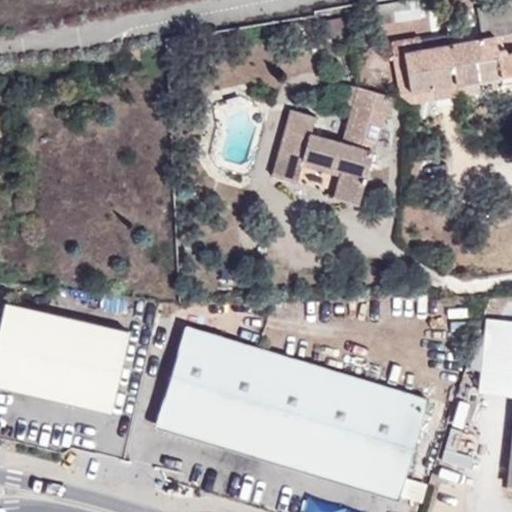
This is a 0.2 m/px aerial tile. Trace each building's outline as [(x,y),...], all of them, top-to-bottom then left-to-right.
[(419,8),(418,0),(408,0),(374,6),(377,24),(394,22),(393,13),(419,8)] [(432,0),(418,0),(419,8),(419,13),(434,11),(432,0)] [(453,34),(448,35),(457,83),(501,75),(503,86),(511,84),(511,52),(505,54),(505,48),(497,50),(495,35),(503,34),(511,32),(511,10),(487,15),(486,7),(477,9),(480,29),(482,38),(454,43),(453,34)] [(480,29),(453,34),(454,43),(482,38),(480,29)] [(505,48),(503,34),(495,35),(497,50),(505,48)] [(434,88),(436,98),(459,94),(457,83),(448,35),(442,36),(442,39),(444,45),(422,49),(421,43),(419,37),(391,42),(393,55),(404,53),(411,92),(434,88)] [(442,39),(421,43),(422,49),(444,45),(442,39)] [(400,93),(414,102),(436,98),(434,88),(411,92),(404,53),(393,55),(400,93)] [(457,83),(459,94),(503,86),(501,75),(457,83)] [(395,97),(361,87),(351,85),(346,104),(352,105),(342,142),(351,144),(361,106),(384,113),(390,115),(395,97)] [(351,144),(342,142),(311,133),(316,115),(290,108),(272,174),(296,182),(303,158),(341,168),(333,197),(358,205),(384,113),(361,106),(351,144)] [(0,321),(0,386),(111,413),(129,331),(4,302),(0,321)] [(511,396),(511,319),(487,317),(479,393),(511,396)] [(428,399),(185,326),(155,426),(397,499),(398,495),(404,477),(428,399)] [(423,503),(429,484),(404,477),(398,495),(423,503)]
